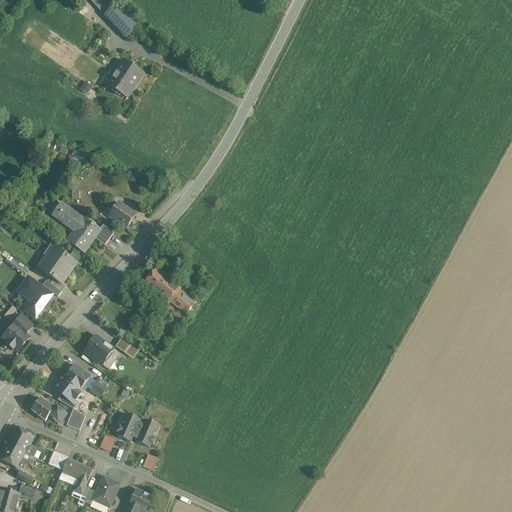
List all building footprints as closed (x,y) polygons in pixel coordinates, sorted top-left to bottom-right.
[(88,0),(93,5),(105,17),(113,8),(105,0),(88,0)] [(139,29),(127,16),(116,6),(105,17),(127,40),(128,40),(139,29)] [(76,22),(68,16),(67,16),(61,11),(55,19),(70,30),(76,22)] [(128,99),(130,96),(144,75),(124,62),(109,86),(128,99)] [(84,155),(75,157),(73,157),(74,166),(85,164),(84,155)] [(126,230),(134,220),(136,216),(120,204),(110,218),(126,230)] [(85,253),(93,244),(102,232),(87,221),(85,222),(64,205),(54,217),(76,234),(70,242),(85,253)] [(115,235),(114,234),(104,227),(101,231),(102,232),(96,240),(106,247),(115,235)] [(55,248),(48,259),(69,275),(77,263),(55,248)] [(85,262),(82,260),(73,254),(70,259),(77,263),(76,264),(81,268),(85,262)] [(19,265),(9,257),(9,258),(6,262),(25,277),(28,273),(19,266),(20,265),(19,265)] [(62,285),(69,275),(48,259),(41,270),(62,285)] [(146,285),(153,291),(163,299),(175,284),(158,270),(146,285)] [(29,279),(26,283),(19,293),(33,303),(26,312),(37,320),(44,311),(41,309),(52,295),(29,279)] [(54,280),(52,283),(51,285),(62,293),(66,288),(66,287),(62,285),(54,280)] [(62,293),(51,285),(47,282),(43,287),(59,298),(62,293)] [(175,284),(173,286),(163,299),(168,304),(170,302),(187,316),(196,304),(180,291),(179,290),(181,289),(175,284)] [(7,302),(5,305),(0,311),(0,313),(4,317),(13,307),(7,302)] [(9,321),(17,312),(17,311),(18,311),(13,307),(4,317),(9,321)] [(27,333),(33,326),(21,316),(15,323),(27,333)] [(155,326),(158,329),(159,329),(166,335),(173,324),(163,316),(155,326)] [(13,348),(18,352),(29,339),(25,336),(27,333),(15,323),(2,339),(7,343),(5,345),(12,350),(13,348)] [(171,339),(174,335),(179,328),(174,324),(166,335),(171,339)] [(115,350),(107,345),(96,337),(85,353),(104,366),(115,350)] [(133,345),(127,340),(123,338),(116,348),(126,355),(133,345)] [(76,367),(73,371),(66,380),(80,392),(91,378),(76,367)] [(99,383),(96,387),(92,393),(100,398),(107,389),(99,383)] [(54,409),(41,399),(32,411),(46,422),(51,414),(55,410),(54,409)] [(67,415),(56,406),(54,409),(55,410),(51,414),(55,418),(54,419),(60,424),(67,415)] [(80,432),(80,431),(86,417),(73,410),(67,427),(80,432)] [(127,415),(123,424),(121,428),(120,427),(117,433),(119,434),(117,437),(131,443),(133,439),(137,441),(136,443),(150,449),(151,446),(153,447),(156,441),(154,440),(160,427),(146,421),(144,424),(142,423),(143,422),(127,415)] [(25,453),(33,458),(37,450),(30,445),(33,438),(14,428),(6,444),(25,453)] [(110,453),(114,444),(115,441),(106,437),(101,449),(110,453)] [(25,453),(6,444),(0,454),(0,459),(17,468),(25,453)] [(54,453),(49,466),(63,472),(68,460),(69,459),(54,453)] [(149,456),(146,462),(144,468),(154,472),(159,460),(149,456)] [(83,496),(93,471),(68,460),(63,472),(62,474),(79,481),(75,493),(83,496)] [(27,471),(29,468),(32,464),(28,461),(23,468),(27,471)] [(18,471),(16,476),(15,476),(15,477),(26,484),(30,477),(18,471)] [(104,477),(97,493),(93,501),(93,502),(91,506),(91,507),(101,511),(109,511),(122,485),(104,477)] [(32,500),(33,495),(34,491),(21,486),(19,493),(19,494),(20,494),(19,496),(32,500)] [(14,511),(20,494),(18,494),(0,489),(0,511),(14,511)] [(97,493),(91,491),(85,503),(91,506),(93,502),(93,501),(97,493)] [(137,491),(133,501),(130,506),(131,506),(128,511),(146,511),(153,498),(137,491)]
